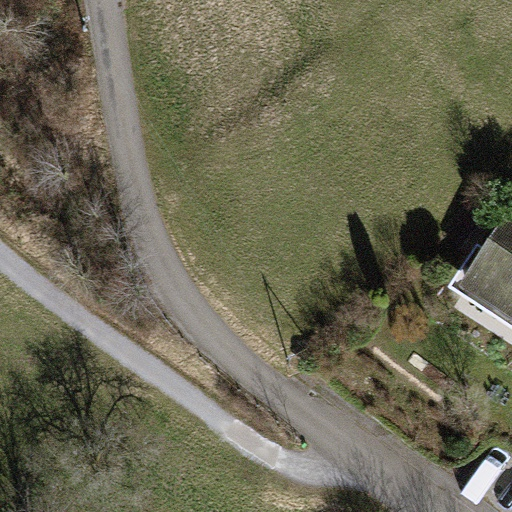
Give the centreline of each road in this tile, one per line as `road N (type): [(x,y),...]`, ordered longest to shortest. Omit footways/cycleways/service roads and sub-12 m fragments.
road 1 (unclassified): [(103,0),(132,168),(159,249),(221,346),(427,511)]
road 2 (track): [(0,249),(42,290),(279,457)]
